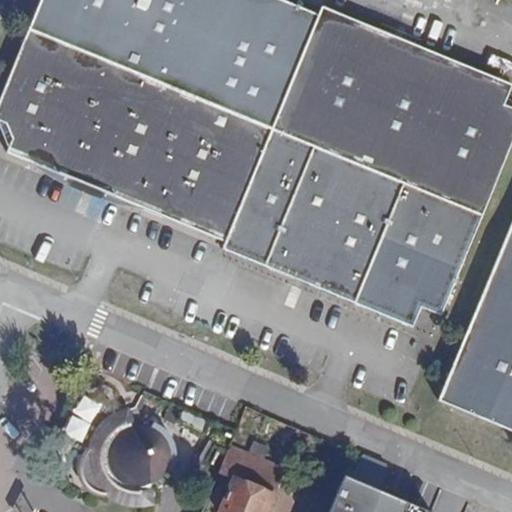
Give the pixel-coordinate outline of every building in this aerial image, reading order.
[(41,0),(30,28),(29,30),(273,131),(273,130),(320,16),(282,0),(41,0)] [(511,86),(511,85),(324,8),(320,16),(273,130),(273,131),(482,217),(511,144),(511,108),(505,106),(511,86)] [(9,153),(226,243),(273,131),(29,30),(0,101),(0,121),(7,126),(13,139),(9,153)] [(226,243),(223,250),(413,328),(422,308),(441,316),(482,217),(273,131),(226,243)] [(511,224),(510,229),(439,402),(511,431),(511,224)] [(159,480),(169,458),(160,436),(138,427),(117,436),(107,457),(107,459),(116,479),(138,488),(159,480)] [(230,445),(219,473),(233,479),(219,511),(268,511),(275,497),(238,482),(243,470),(266,480),(273,463),(230,445)] [(345,468),(328,511),(429,511),(430,511),(379,492),(387,469),(361,460),(356,472),(345,468)]
